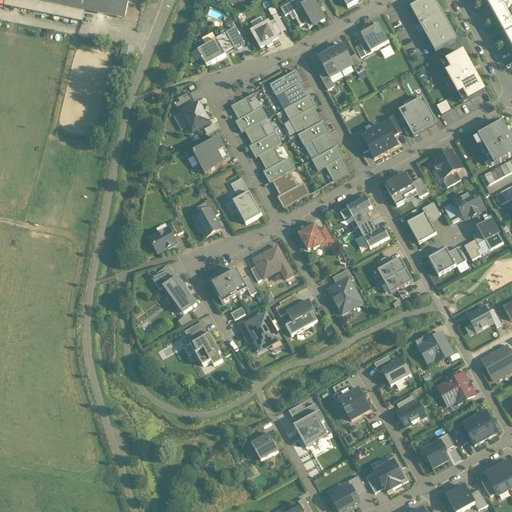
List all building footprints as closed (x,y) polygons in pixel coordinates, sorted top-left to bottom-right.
[(84,12),(25,1),(20,0),(4,0),(3,6),(82,22),(84,12)] [(20,0),(25,1),(84,12),(114,18),(114,19),(124,21),(128,0),(20,0)] [(303,8),(317,0),(303,0),(306,3),(302,5),(303,8)] [(365,0),(343,0),(348,10),(365,0)] [(436,54),(458,42),(434,0),(427,0),(411,9),(436,54)] [(511,0),(484,0),(511,49),(511,0)] [(285,18),(292,14),(294,14),(301,10),(297,2),(281,10),(285,18)] [(325,22),(314,2),(301,10),(294,14),(297,20),(296,21),(300,29),(307,26),(310,31),(325,22)] [(275,22),(270,25),(277,38),(282,35),(275,22)] [(270,24),(252,34),(262,51),(267,48),(268,50),(274,47),(273,45),(279,42),(277,38),(270,25),(270,24)] [(379,27),(362,36),(367,45),(372,55),(389,46),(379,27)] [(236,30),(217,41),(227,58),(246,47),(236,30)] [(206,47),(197,51),(207,69),(227,58),(217,41),(214,35),(202,41),(206,47)] [(367,45),(361,48),(366,58),(372,55),(367,45)] [(133,51),(121,48),(118,58),(130,61),(133,51)] [(349,61),(342,48),(331,54),(331,53),(330,54),(342,74),(353,68),(349,61)] [(361,48),(356,51),(361,61),(366,58),(361,48)] [(342,74),(330,54),(319,60),(326,74),(330,80),(341,74),(342,74)] [(464,54),(442,66),(464,105),(486,93),(464,54)] [(356,57),(349,61),(353,68),(356,72),(362,68),(356,57)] [(362,68),(356,72),(358,76),(365,73),(362,68)] [(296,73),(270,87),(277,99),(284,95),(292,108),(307,100),(300,86),(303,84),(296,73)] [(326,74),(320,77),(326,89),(333,85),(330,80),(326,74)] [(333,85),(326,89),(328,93),(335,89),(333,85)] [(180,116),(181,115),(195,107),(189,95),(178,101),(180,104),(175,106),(180,116)] [(284,95),(277,99),(284,113),(292,108),(284,95)] [(254,96),(247,100),(254,114),(262,110),(254,96)] [(284,113),(297,136),(305,132),(303,128),(302,127),(317,119),(314,111),(317,110),(310,98),(307,100),(292,108),(284,113)] [(231,109),(235,115),(239,123),(236,124),(242,136),(245,134),(261,126),(269,121),(262,110),(254,114),(247,100),(231,109)] [(423,100),(413,106),(428,132),(438,126),(423,100)] [(447,103),(437,108),(442,117),(451,112),(447,103)] [(193,135),(212,125),(200,104),(195,107),(181,115),(193,135)] [(428,132),(413,106),(400,113),(414,139),(428,132)] [(303,128),(305,132),(306,134),(321,125),(317,119),(302,127),(303,128)] [(387,129),(393,140),(403,134),(395,119),(384,124),(387,129)] [(276,135),(269,121),(261,126),(268,139),(276,135)] [(305,149),(312,145),(320,159),(335,150),(328,137),(331,135),(324,123),(321,125),(306,134),(298,138),(305,149)] [(511,139),(504,124),(479,138),(495,168),(511,158),(511,139)] [(261,126),(245,134),(253,148),(250,150),(256,161),(260,159),(275,151),(280,148),(282,147),(276,135),(268,139),(261,126)] [(380,128),(373,132),(386,155),(397,149),(393,140),(387,129),(382,132),(380,128)] [(369,139),(365,141),(370,152),(375,161),(386,155),(373,132),(367,135),(369,139)] [(217,136),(191,151),(208,181),(235,166),(217,136)] [(363,156),(370,152),(365,141),(362,136),(354,140),(363,156)] [(280,148),(275,151),(282,164),(288,162),(280,148)] [(320,159),(312,163),(318,175),(326,170),(334,184),(349,176),(342,162),(345,160),(338,148),(335,150),(320,159)] [(260,159),(267,173),(264,175),(270,186),(273,185),(291,175),(296,172),(290,160),(288,162),(282,164),(275,151),(260,159)] [(452,153),(435,162),(438,167),(436,172),(441,173),(445,181),(457,174),(463,171),(458,161),(457,162),(452,153)] [(511,162),(485,178),(490,187),(511,175),(511,162)] [(462,183),(457,174),(445,181),(444,185),(447,191),(462,183)] [(273,185),(280,199),(278,200),(284,212),(310,197),(304,186),(299,189),(291,175),(273,185)] [(407,177),(386,189),(397,209),(407,203),(406,201),(417,194),(412,186),(407,177)] [(231,187),(239,201),(250,196),(242,181),(231,187)] [(420,181),(412,186),(417,194),(420,200),(428,196),(420,181)] [(511,189),(496,198),(501,208),(511,201),(511,189)] [(476,194),(455,205),(464,220),(465,222),(471,219),(472,221),(479,217),(478,215),(485,211),(476,194)] [(239,201),(234,204),(246,227),(263,218),(250,196),(239,201)] [(367,200),(348,211),(353,221),(369,212),(373,210),(367,200)] [(206,204),(210,211),(215,220),(220,217),(211,201),(206,204)] [(422,212),(425,217),(430,225),(441,218),(434,205),(422,212)] [(455,205),(445,210),(453,226),(464,220),(455,205)] [(210,211),(195,220),(206,240),(221,232),(215,220),(210,211)] [(372,217),(369,212),(353,221),(356,226),(369,218),(372,217)] [(425,217),(409,226),(420,246),(436,237),(430,225),(425,217)] [(372,223),(369,218),(356,226),(352,227),(355,233),(372,223)] [(177,222),(172,225),(178,237),(184,234),(177,222)] [(372,223),(355,233),(359,239),(362,237),(375,229),(372,223)] [(481,235),(474,239),(476,242),(479,247),(486,244),(491,253),(504,246),(492,224),(479,231),(481,235)] [(316,227),(300,236),(309,252),(313,250),(314,252),(321,249),(320,248),(326,245),(319,232),(316,227)] [(379,227),(375,229),(362,237),(365,241),(381,232),(379,227)] [(325,229),(319,232),(326,245),(328,248),(334,245),(325,229)] [(169,230),(150,241),(159,256),(178,246),(169,230)] [(365,241),(371,252),(390,242),(384,231),(381,232),(365,241)] [(476,242),(465,249),(473,263),(481,258),(478,253),(481,252),(479,247),(476,242)] [(278,249),(254,263),(257,269),(265,281),(281,272),(286,282),(294,278),(278,249)] [(458,250),(449,255),(457,269),(466,264),(458,250)] [(447,251),(429,261),(439,279),(457,269),(449,255),(447,251)] [(400,261),(378,273),(385,285),(407,273),(400,261)] [(152,281),(160,292),(165,289),(178,280),(169,268),(152,281)] [(266,284),(265,281),(257,269),(251,272),(260,287),(266,284)] [(243,282),(237,272),(227,277),(238,298),(248,292),(249,292),(243,282)] [(333,280),(338,288),(350,282),(351,285),(355,283),(349,272),(333,280)] [(414,284),(407,273),(385,285),(391,297),(414,284)] [(238,298),(227,277),(211,286),(222,306),(238,298)] [(249,279),(243,282),(249,292),(248,292),(252,298),(258,295),(249,279)] [(178,280),(165,289),(185,317),(198,307),(178,280)] [(351,285),(350,282),(338,288),(329,293),(342,318),(363,306),(351,285)] [(296,296),(280,305),(281,308),(276,311),(281,319),(287,316),(302,307),(296,296)] [(302,307),(287,316),(293,325),(286,329),(292,339),(318,324),(314,316),(316,314),(310,303),(302,307)] [(486,309),(468,319),(477,335),(495,325),(488,314),(486,309)] [(243,311),(232,317),(235,323),(246,317),(243,311)] [(494,311),(488,314),(495,325),(497,330),(502,327),(494,311)] [(189,317),(179,323),(182,329),(193,323),(189,317)] [(255,324),(247,329),(256,344),(252,346),(258,357),(282,343),(267,317),(255,324)] [(185,328),(187,332),(198,325),(195,321),(185,328)] [(249,348),(252,346),(256,344),(247,329),(255,324),(253,321),(239,329),(249,348)] [(201,325),(186,334),(188,338),(183,341),(187,348),(191,346),(207,337),(201,325)] [(423,341),(416,344),(428,366),(436,362),(441,359),(443,363),(454,357),(442,335),(434,340),(429,342),(430,344),(426,346),(423,341)] [(430,344),(429,342),(434,340),(431,335),(423,339),(423,341),(426,346),(430,344)] [(221,356),(210,336),(207,337),(191,346),(203,369),(212,365),(214,369),(223,364),(219,357),(221,356)] [(507,349),(482,363),(494,384),(511,375),(508,370),(511,368),(511,357),(510,355),(507,349)] [(393,367),(389,359),(375,366),(380,374),(382,373),(393,367)] [(393,367),(382,373),(391,389),(411,378),(403,362),(393,367)] [(446,380),(449,385),(464,377),(461,372),(446,380)] [(449,385),(439,391),(448,409),(456,405),(458,408),(475,399),(464,377),(449,385)] [(349,381),(333,390),(337,396),(333,398),(337,405),(340,403),(356,394),(349,381)] [(356,394),(340,403),(352,424),(371,413),(359,392),(356,394)] [(397,409),(400,414),(416,405),(413,400),(397,409)] [(400,414),(396,417),(405,433),(428,420),(419,404),(416,405),(400,414)] [(289,414),(297,427),(310,420),(305,411),(303,406),(289,414)] [(305,411),(310,420),(320,415),(315,406),(305,411)] [(499,437),(485,413),(460,428),(461,429),(470,446),(473,452),(499,437)] [(297,427),(295,428),(307,451),(332,436),(320,415),(310,420),(297,427)] [(250,435),(253,440),(265,434),(262,428),(250,435)] [(470,446),(461,429),(452,434),(461,451),(470,446)] [(347,446),(354,444),(353,436),(345,438),(347,446)] [(269,437),(252,447),(262,464),(279,455),(269,437)] [(439,441),(440,443),(446,455),(454,451),(447,437),(439,441)] [(419,454),(430,475),(448,466),(444,459),(447,457),(446,455),(440,443),(419,454)] [(387,465),(388,468),(394,464),(399,473),(402,472),(396,460),(387,465)] [(388,468),(376,474),(377,475),(386,491),(387,495),(402,487),(400,484),(404,482),(399,473),(394,464),(388,468)] [(508,464),(497,470),(510,492),(511,490),(511,470),(510,468),(508,464)] [(498,499),(510,492),(497,470),(486,477),(488,481),(497,496),(498,499)] [(376,497),(386,491),(377,475),(367,481),(376,497)] [(348,484),(352,490),(358,499),(368,495),(359,478),(348,484)] [(488,481),(482,484),(491,500),(497,496),(488,481)] [(442,497),(450,511),(470,511),(475,509),(469,499),(462,486),(442,497)] [(352,490),(332,501),(337,511),(345,511),(360,504),(358,499),(352,490)] [(479,494),(469,499),(475,509),(476,511),(481,511),(488,508),(479,494)] [(299,504),(301,509),(303,511),(311,511),(305,501),(299,504)]
